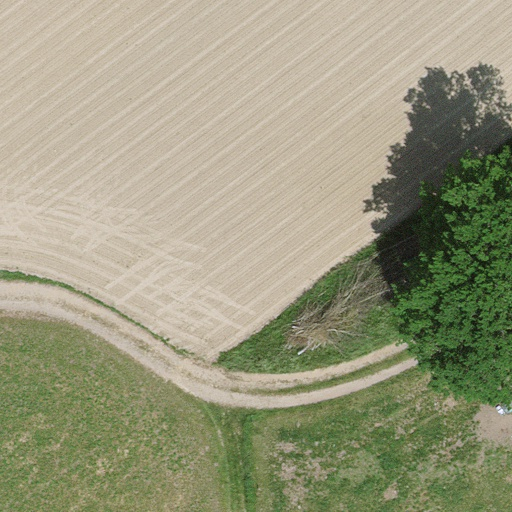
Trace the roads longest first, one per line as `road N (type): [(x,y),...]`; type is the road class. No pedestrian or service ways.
road 1 (track): [(511,300),(346,378),(274,401),(219,393),(86,315),(0,299)]
road 2 (track): [(219,393),(243,471),(241,511)]
